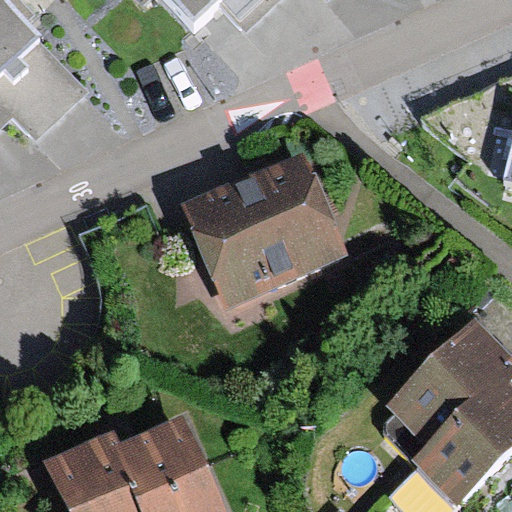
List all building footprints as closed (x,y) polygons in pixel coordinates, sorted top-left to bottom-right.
[(13,0),(0,0),(0,72),(41,33),(13,0)] [(171,0),(195,24),(219,0),(171,0)] [(291,181),(189,228),(228,312),(330,265),(291,181)] [(387,421),(428,463),(508,383),(467,342),(387,421)] [(456,511),(511,456),(511,408),(498,394),(415,477),(450,511),(456,511)] [(207,511),(177,439),(118,464),(137,511),(207,511)] [(132,511),(110,457),(48,482),(60,511),(132,511)]
